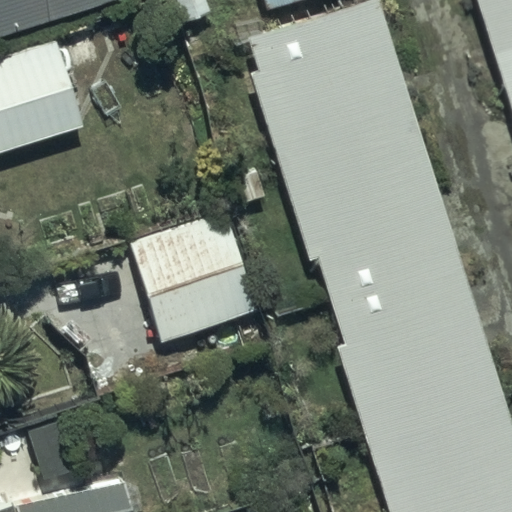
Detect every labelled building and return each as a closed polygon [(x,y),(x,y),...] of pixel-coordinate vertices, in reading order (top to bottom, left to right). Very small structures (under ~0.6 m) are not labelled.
[(0,0),(0,24),(80,0),(0,0)] [(511,511),(511,446),(367,0),(338,0),(236,33),(246,64),(238,67),(299,255),(305,253),(333,337),(326,339),(381,511),(511,511)] [(511,0),(467,0),(511,140),(511,0)] [(0,144),(73,122),(46,36),(0,50),(0,144)] [(221,208),(122,239),(152,336),(251,306),(221,208)] [(123,511),(117,480),(1,504),(0,501),(0,511),(123,511)]
